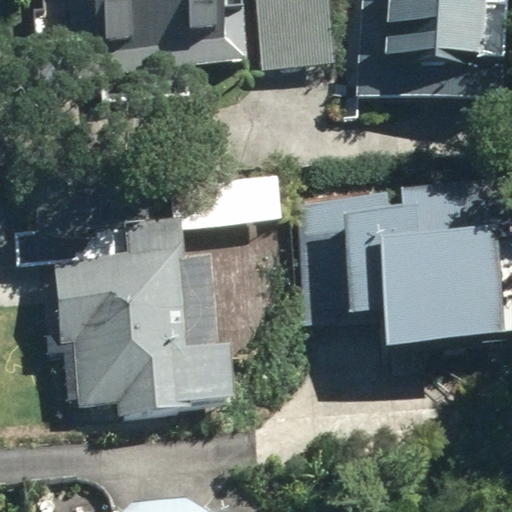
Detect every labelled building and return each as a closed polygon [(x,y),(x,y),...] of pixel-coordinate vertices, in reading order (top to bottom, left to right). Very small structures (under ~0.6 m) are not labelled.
[(108,20),(107,50),(141,50),(142,16),(194,16),(193,51),(224,51),(224,28),(246,28),(246,0),(80,0),(80,20),(108,20)] [(330,72),(329,0),(255,0),(256,72),(330,72)] [(363,0),(361,105),(387,106),(388,70),(511,73),(511,65),(511,21),(497,22),(497,0),(363,0)] [(234,418),(233,365),(255,365),(294,316),(292,186),(164,188),(165,268),(67,270),(69,397),(87,421),(234,418)] [(486,200),(402,199),(402,211),(304,210),(303,330),(393,330),(392,362),(511,363),(511,236),(485,236),(486,200)]
